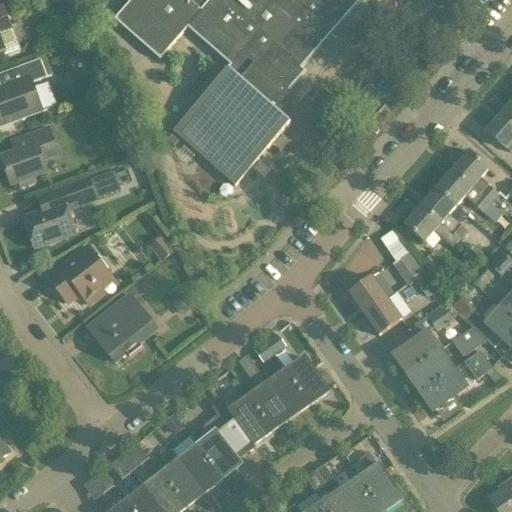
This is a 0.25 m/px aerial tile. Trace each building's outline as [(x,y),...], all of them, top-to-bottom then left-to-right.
[(132,0),(114,21),(158,60),(186,29),(229,67),(201,99),(264,154),(290,125),(269,106),(281,92),(285,95),(304,74),(304,75),(305,73),(304,72),(301,70),(320,47),(312,40),(324,26),(321,24),(326,18),(337,28),(358,4),(353,0),(132,0)] [(21,54),(12,27),(4,6),(0,7),(0,50),(1,50),(5,60),(21,54)] [(41,63),(40,61),(15,71),(20,83),(0,90),(0,128),(44,113),(33,84),(53,77),(46,61),(41,63)] [(369,84),(384,97),(398,80),(382,68),(369,84)] [(201,99),(172,133),(234,188),(264,154),(201,99)] [(511,103),(501,116),(511,125),(511,103)] [(511,125),(501,116),(486,134),(510,155),(511,152),(511,125)] [(35,186),(32,177),(48,171),(44,159),(59,153),(49,127),(30,134),(35,146),(2,158),(12,185),(16,183),(20,191),(35,186)] [(467,154),(451,173),(497,214),(498,213),(490,207),(499,197),(488,188),(489,187),(480,180),(487,172),(467,154)] [(451,173),(435,191),(455,209),(464,199),(491,222),(497,214),(451,173)] [(68,210),(97,199),(90,179),(60,190),(65,203),(25,218),(36,248),(77,232),(68,210)] [(435,191),(419,209),(459,243),(468,234),(448,217),(455,209),(435,191)] [(459,243),(419,209),(403,227),(424,245),(434,234),(453,251),(459,243)] [(406,288),(425,274),(411,253),(409,254),(399,240),(385,249),(396,264),(392,267),(406,288)] [(175,253),(165,241),(151,252),(161,264),(175,253)] [(89,305),(116,284),(88,248),(49,280),(68,304),(80,294),(89,305)] [(511,264),(511,262),(502,253),(489,267),(500,278),(511,264)] [(450,280),(434,256),(422,264),(437,287),(450,280)] [(480,291),(492,277),(481,267),(468,281),(480,291)] [(425,274),(406,288),(406,289),(415,283),(427,301),(438,293),(425,274)] [(364,317),(386,301),(371,280),(349,296),(364,317)] [(511,290),(511,289),(497,305),(501,308),(499,310),(511,321),(511,290)] [(116,323),(96,339),(114,363),(127,353),(129,357),(142,347),(139,343),(157,329),(130,295),(108,312),(116,323)] [(447,307),(464,323),(473,314),(475,312),(458,295),(447,307)] [(386,301),(364,317),(379,338),(401,323),(386,301)] [(424,319),(433,331),(435,334),(453,322),(442,306),(424,319)] [(511,321),(499,310),(485,325),(502,342),(501,343),(511,352),(511,321)] [(485,344),(470,331),(452,344),(463,359),(485,344)] [(415,342),(393,358),(406,377),(440,353),(427,335),(427,334),(415,342)] [(277,336),(265,345),(274,357),(286,349),(277,336)] [(274,357),(265,345),(254,353),(262,365),(274,357)] [(440,353),(406,377),(418,395),(453,371),(440,353)] [(506,382),(492,371),(481,354),(478,354),(463,365),(476,383),(486,376),(496,389),(506,382)] [(328,393),(304,359),(285,372),(309,406),(328,393)] [(418,395),(432,414),(466,390),(453,371),(418,395)] [(309,406),(285,372),(266,385),(290,419),(309,406)] [(256,392),(248,399),(272,432),(290,419),(266,385),(266,386),(259,376),(249,382),(256,392)] [(216,416),(216,417),(238,446),(248,439),(253,446),(272,432),(248,399),(229,412),(222,402),(211,410),(216,416)] [(200,450),(223,480),(240,467),(229,452),(238,446),(216,417),(199,429),(206,440),(197,447),(200,450)] [(0,458),(9,452),(0,439),(0,458)] [(181,444),(171,452),(204,495),(223,480),(200,450),(197,447),(188,453),(181,444)] [(137,446),(120,460),(131,474),(149,460),(137,446)] [(161,459),(169,469),(161,475),(187,508),(204,495),(171,452),(161,459)] [(379,466),(377,467),(369,455),(359,461),(367,474),(359,479),(381,511),(385,511),(402,501),(379,466)] [(131,474),(120,460),(110,467),(121,482),(131,474)] [(324,467),(315,473),(325,488),(326,490),(335,484),(324,467)] [(102,473),(83,488),(94,503),(113,488),(102,473)] [(161,475),(143,489),(160,511),(182,511),(187,508),(161,475)] [(381,511),(359,479),(351,485),(344,475),(334,482),(341,492),(354,511),(381,511)] [(511,511),(511,480),(505,485),(508,488),(489,501),(496,511),(511,511)] [(160,511),(143,489),(125,503),(131,511),(160,511)] [(326,511),(354,511),(341,492),(322,505),(326,511)] [(131,511),(125,503),(112,511),(131,511)]
